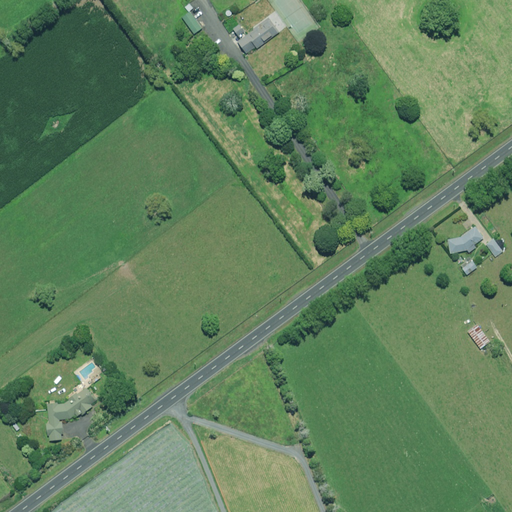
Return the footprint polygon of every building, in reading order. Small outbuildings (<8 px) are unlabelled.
[(203,29),(191,12),(183,18),(195,35),(203,29)] [(238,41),(248,55),(280,33),(270,19),(247,34),(241,25),(235,29),(241,38),(238,41)] [(484,239),(476,228),(461,238),(449,240),(452,254),(467,251),(470,253),(476,249),(474,246),(484,239)] [(504,252),(494,240),(487,245),(496,258),(504,252)] [(478,268),(474,261),(469,265),(467,262),(461,266),(468,275),(478,268)] [(478,326),(468,333),(481,350),(490,343),(478,326)] [(76,415),(79,419),(95,408),(92,404),(100,398),(91,384),(64,402),(60,403),(48,404),(50,424),(47,424),(47,435),(50,435),(51,442),(62,441),(62,434),(64,434),(64,423),(61,423),(61,422),(68,420),(76,415)]
